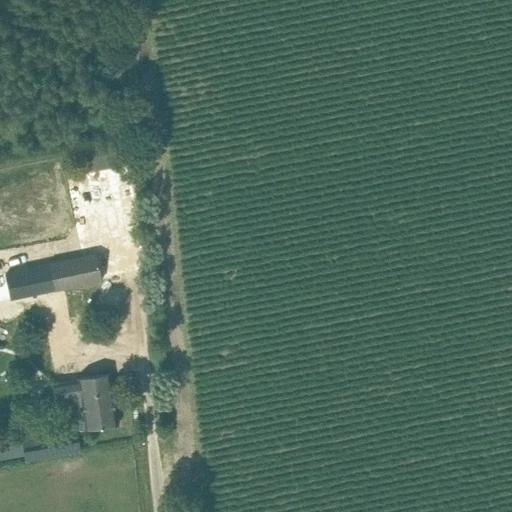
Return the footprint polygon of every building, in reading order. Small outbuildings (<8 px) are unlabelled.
[(0,204),(26,203),(25,184),(0,185),(0,204)] [(102,280),(97,254),(12,272),(17,295),(55,287),(55,289),(102,280)] [(82,378),(82,380),(84,397),(89,429),(118,425),(110,373),(82,378)] [(82,380),(54,384),(56,401),(68,399),(84,397),(82,380)] [(39,435),(40,438),(26,440),(29,458),(77,451),(74,431),(73,431),(73,429),(39,435)]
